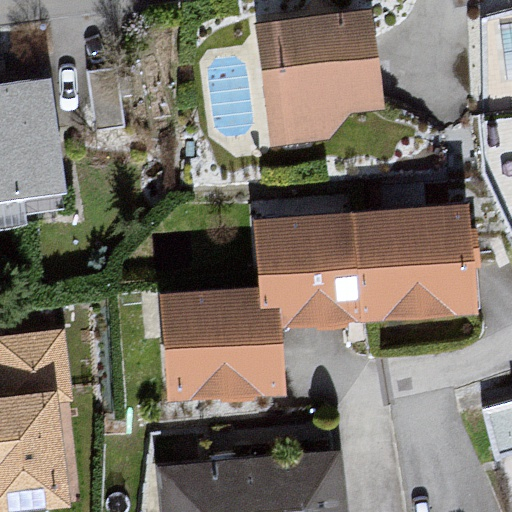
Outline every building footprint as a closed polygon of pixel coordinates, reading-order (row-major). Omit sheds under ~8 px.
[(354,13),(241,26),(256,149),(311,145),(335,113),(373,107),(354,13)] [(45,82),(0,87),(0,199),(59,194),(45,82)] [(469,205),(353,213),(361,322),(477,314),(469,205)] [(353,213),(255,220),(260,285),(261,304),(279,303),(281,328),(361,322),(353,213)] [(261,304),(260,285),(160,292),(168,403),(285,394),(281,328),(279,303),(261,304)] [(0,333),(0,395),(43,390),(46,407),(64,404),(57,328),(0,333)] [(0,395),(0,511),(66,505),(46,407),(43,390),(0,395)] [(511,399),(471,409),(485,463),(510,457),(511,465),(511,464),(511,399)] [(343,511),(339,449),(158,460),(161,511),(343,511)]
